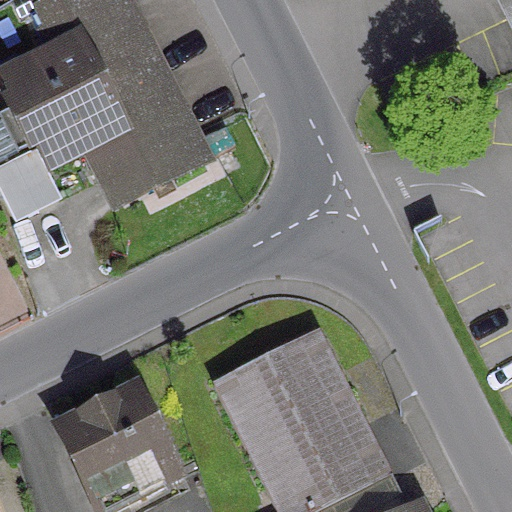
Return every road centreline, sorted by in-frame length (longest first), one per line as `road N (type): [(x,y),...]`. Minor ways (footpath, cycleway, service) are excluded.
road 1 (residential): [(348,193),(0,371)]
road 2 (residential): [(348,193),(507,511)]
road 3 (residential): [(249,0),(348,193)]
